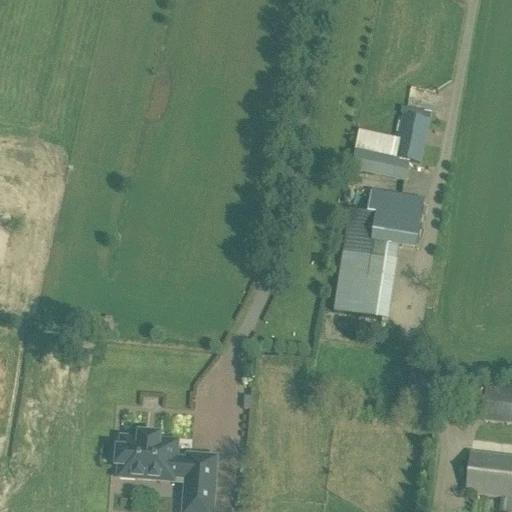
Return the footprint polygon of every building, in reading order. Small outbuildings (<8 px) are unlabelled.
[(406,185),(411,162),(421,165),(430,122),(403,116),(399,140),(360,132),(351,173),(406,185)] [(424,201),(372,193),(369,214),(421,222),(424,201)] [(351,211),(334,314),(382,322),(392,261),(394,246),(416,250),(421,222),(369,214),(351,211)] [(511,392),(487,389),(483,420),(511,423),(511,392)] [(139,436),(139,440),(121,439),(120,450),(118,450),(116,467),(137,469),(136,480),(156,482),(156,477),(186,480),(183,511),(211,511),(216,459),(188,457),(187,461),(175,460),(177,443),(159,442),(159,437),(139,436)] [(511,458),(471,453),(466,496),(511,501),(511,458)]
